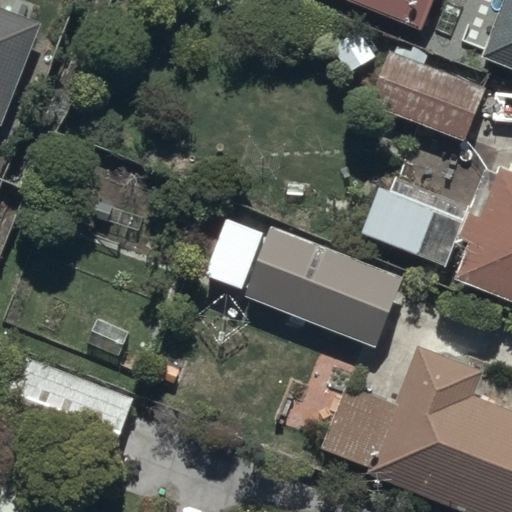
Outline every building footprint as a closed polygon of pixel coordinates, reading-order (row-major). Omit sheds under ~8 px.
[(438,0),(320,0),(422,40),(437,5),(438,0)] [(511,0),(505,0),(477,75),(511,88),(511,0)] [(0,138),(3,140),(41,40),(0,21),(0,138)] [(428,62),(396,49),(367,117),(461,156),(485,99),(423,74),(428,62)] [(394,189),(388,205),(377,201),(359,247),(448,283),(458,257),(466,260),(453,294),(511,316),(511,189),(499,185),(478,235),(466,230),(470,219),(394,189)] [(401,290),(271,240),(243,306),(376,358),(401,290)] [(511,511),(511,426),(472,412),(480,385),(416,359),(392,421),(343,401),(320,460),(369,480),(367,485),(435,511),(511,511)] [(132,411),(9,364),(0,387),(0,438),(105,480),(132,411)]
